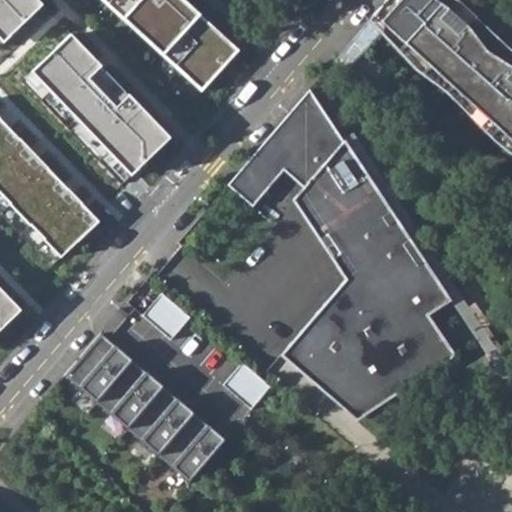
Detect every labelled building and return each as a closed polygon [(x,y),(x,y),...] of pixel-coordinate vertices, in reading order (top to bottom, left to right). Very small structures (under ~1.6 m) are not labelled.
[(43,9),(33,0),(0,0),(0,38),(5,44),(43,9)] [(95,0),(199,94),(238,52),(180,0),(95,0)] [(388,28),(511,141),(511,51),(454,0),(387,0),(336,57),(349,68),(388,28)] [(68,39),(29,76),(127,179),(166,143),(68,39)] [(304,188),(311,194),(306,202),(329,236),(341,254),(353,272),(346,280),(280,356),(290,365),(298,356),(358,408),(450,347),(430,316),(452,301),(346,141),(344,142),(310,90),(227,186),(253,208),(284,171),(304,188)] [(0,112),(0,192),(61,255),(101,216),(0,112)] [(311,194),(304,188),(293,200),(320,241),(329,236),(306,202),(311,194)] [(346,280),(353,272),(341,254),(333,259),(346,280)] [(0,290),(0,330),(20,311),(0,290)] [(144,316),(171,340),(190,317),(163,293),(144,316)] [(64,375),(189,481),(225,439),(100,333),(64,375)] [(298,356),(290,365),(358,422),(457,357),(450,347),(358,408),(298,356)] [(223,384),(252,409),(271,388),(242,362),(223,384)]
